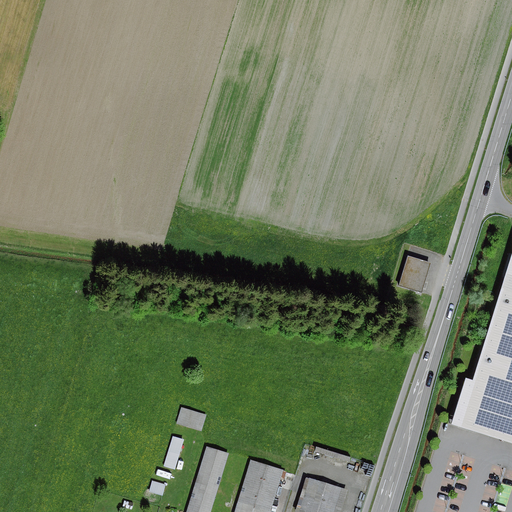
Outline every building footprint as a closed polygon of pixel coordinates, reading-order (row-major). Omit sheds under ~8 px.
[(511,245),(472,379),(467,377),(452,427),(511,444),(511,245)] [(432,264),(408,257),(399,288),(422,295),(432,264)] [(207,418),(182,411),(178,426),(203,433),(207,418)] [(313,417),(297,411),(290,431),(307,437),(313,417)] [(184,442),(173,438),(164,466),(175,469),(184,442)] [(211,511),(228,455),(207,449),(187,511),(211,511)] [(270,511),(283,474),(252,464),(237,511),(270,511)] [(337,511),(344,490),(309,480),(299,511),(337,511)] [(166,487),(153,482),(149,493),(162,498),(166,487)]
